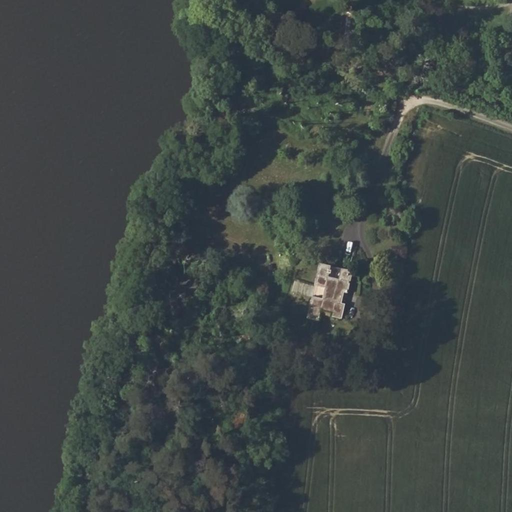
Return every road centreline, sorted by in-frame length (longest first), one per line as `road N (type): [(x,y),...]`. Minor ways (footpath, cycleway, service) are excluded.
road 1 (track): [(406,107),(231,62)]
road 2 (unclassified): [(398,120),(406,107),(428,101),(511,129)]
